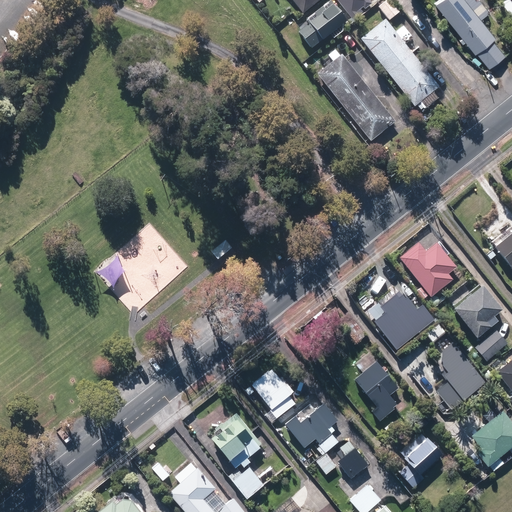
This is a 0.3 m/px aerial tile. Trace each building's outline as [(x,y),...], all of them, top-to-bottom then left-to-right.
[(290,0),(301,13),(317,0),(290,0)] [(297,31),(311,48),(327,33),(332,38),(340,31),(340,24),(344,21),(326,0),(304,19),(307,22),(297,31)] [(342,0),(336,5),(348,20),(364,7),(358,0),(342,0)] [(383,0),(376,6),(387,20),(398,12),(387,0),(383,0)] [(436,0),(435,1),(487,68),(503,55),(491,39),(493,37),(462,0),(436,0)] [(381,22),(361,39),(387,71),(408,54),(381,22)] [(339,34),(344,40),(349,35),(344,29),(339,34)] [(408,54),(387,71),(414,104),(417,102),(432,90),(435,87),(408,54)] [(337,57),(318,72),(345,105),(364,89),(337,57)] [(364,89),(345,105),(371,137),(391,121),(364,89)] [(511,230),(492,247),(511,270),(511,230)] [(234,247),(227,239),(212,251),(219,260),(234,247)] [(452,267),(433,243),(421,254),(414,245),(400,256),(431,294),(449,279),(445,273),(452,267)] [(449,309),(473,338),(494,321),(490,316),(497,309),(478,285),(449,309)] [(439,322),(425,332),(433,342),(446,331),(439,322)] [(473,347),(485,361),(505,343),(492,329),(473,347)] [(464,399),(486,381),(453,340),(442,348),(442,353),(442,363),(448,370),(444,374),(464,399)] [(511,397),(509,400),(511,403),(511,357),(494,372),(511,393),(511,397)] [(394,388),(372,362),(352,379),(374,405),(367,411),(376,421),(390,409),(389,407),(392,405),(385,396),(394,388)] [(266,411),(272,419),(291,405),(285,397),(288,395),(269,370),(249,386),(268,409),(266,411)] [(315,445),(321,453),(335,443),(328,433),(331,430),(328,426),(335,421),(322,404),(298,422),(294,416),(284,424),(301,447),(313,439),(317,444),(315,445)] [(482,451),(496,470),(506,462),(502,456),(511,448),(511,416),(506,409),(475,433),(486,448),(482,451)] [(234,420),(211,438),(233,466),(256,448),(234,420)] [(381,429),(386,436),(396,428),(392,421),(381,429)] [(422,440),(403,457),(407,462),(408,464),(398,473),(411,487),(420,479),(416,474),(437,455),(422,440)] [(353,449),(335,462),(348,479),(365,466),(353,449)] [(313,462),(323,474),(333,466),(324,454),(313,462)] [(195,469),(170,490),(188,511),(209,511),(197,496),(209,486),(195,469)] [(230,481),(244,499),(260,486),(246,469),(230,481)] [(352,479),(341,487),(346,494),(357,486),(352,479)] [(347,502),(356,511),(366,511),(379,501),(365,486),(347,502)] [(135,511),(127,501),(116,500),(110,504),(108,501),(93,511),(135,511)] [(240,511),(231,500),(216,511),(215,511),(240,511)]
